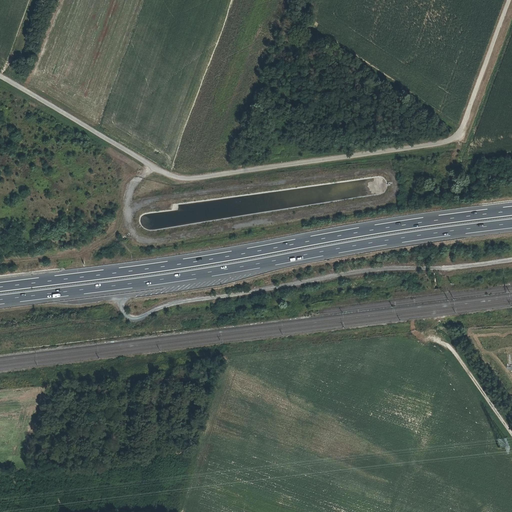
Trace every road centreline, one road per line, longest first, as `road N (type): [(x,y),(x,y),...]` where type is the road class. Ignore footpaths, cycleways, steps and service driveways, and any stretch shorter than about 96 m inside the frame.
road 1 (unclassified): [(0,75),(176,177),(375,152),(459,133),(511,2)]
road 2 (motorway): [(511,210),(0,286)]
road 3 (motorway): [(0,299),(511,223)]
road 4 (residential): [(511,434),(453,352),(433,343)]
